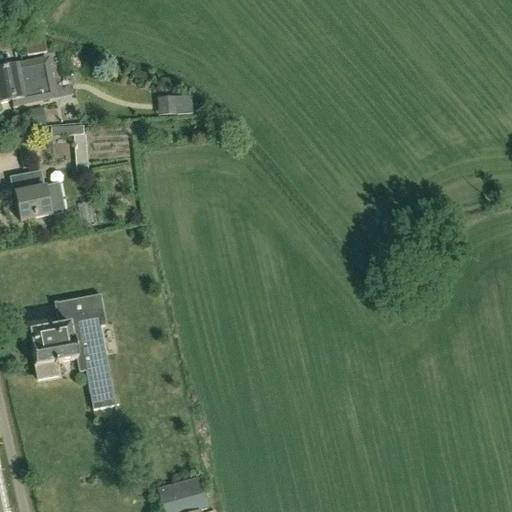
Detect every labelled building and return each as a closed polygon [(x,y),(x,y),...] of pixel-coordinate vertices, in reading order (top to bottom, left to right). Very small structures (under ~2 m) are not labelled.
[(45,54),(44,43),(23,37),(26,57),(45,54)] [(51,100),(43,62),(0,70),(0,105),(12,103),(13,108),(51,100)] [(175,98),(175,116),(191,115),(191,98),(175,98)] [(140,125),(141,138),(157,137),(157,124),(140,125)] [(49,129),(50,139),(71,137),(74,174),(87,173),(84,136),(82,136),(81,127),(49,129)] [(41,173),(31,175),(34,191),(15,195),(21,223),(63,215),(58,187),(45,190),(41,173)] [(65,327),(29,334),(32,350),(31,351),(34,368),(35,368),(38,382),(58,378),(56,365),(76,361),(78,374),(85,373),(92,412),(115,408),(100,329),(106,328),(100,297),(77,301),(82,325),(77,326),(77,324),(65,327)] [(162,505),(206,494),(202,478),(158,490),(162,505)]
